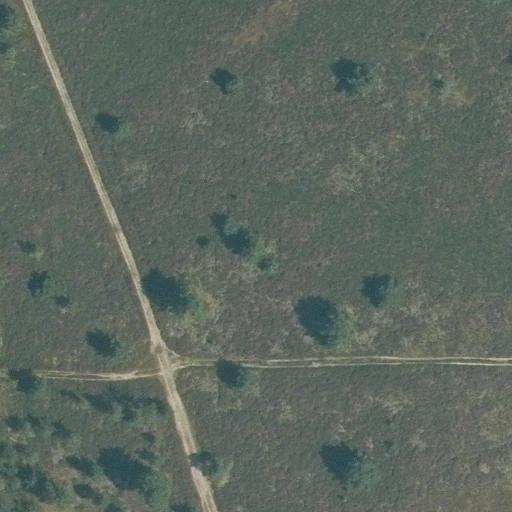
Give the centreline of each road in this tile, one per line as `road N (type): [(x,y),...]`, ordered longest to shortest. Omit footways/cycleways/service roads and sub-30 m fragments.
road 1 (track): [(24,0),(167,370)]
road 2 (track): [(167,370),(511,361)]
road 3 (track): [(167,370),(201,511)]
